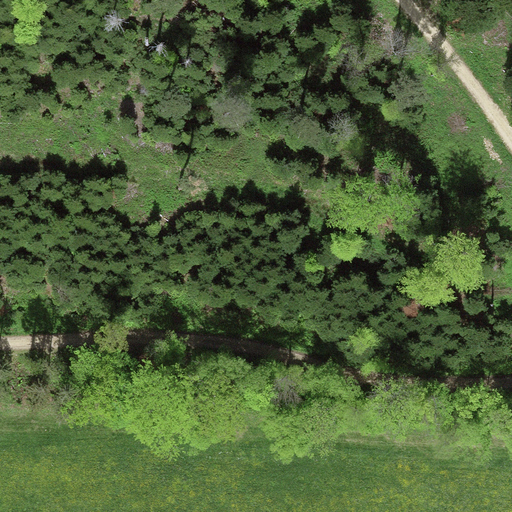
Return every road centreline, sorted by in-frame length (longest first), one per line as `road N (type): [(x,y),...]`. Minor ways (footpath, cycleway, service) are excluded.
road 1 (track): [(511,379),(376,379),(256,346),(192,338),(0,338)]
road 2 (track): [(511,143),(405,0)]
